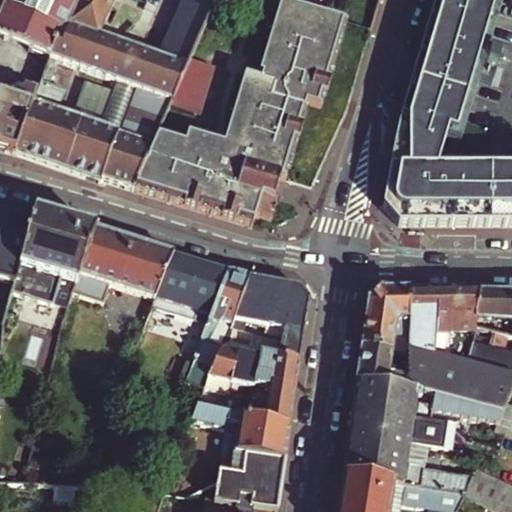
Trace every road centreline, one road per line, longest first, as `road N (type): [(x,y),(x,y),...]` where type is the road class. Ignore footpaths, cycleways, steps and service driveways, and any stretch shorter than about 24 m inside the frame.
road 1 (tertiary): [(0,178),(235,250),(340,266)]
road 2 (residential): [(407,0),(340,266)]
road 3 (residential): [(340,266),(304,511)]
road 4 (tertiary): [(340,266),(511,266)]
